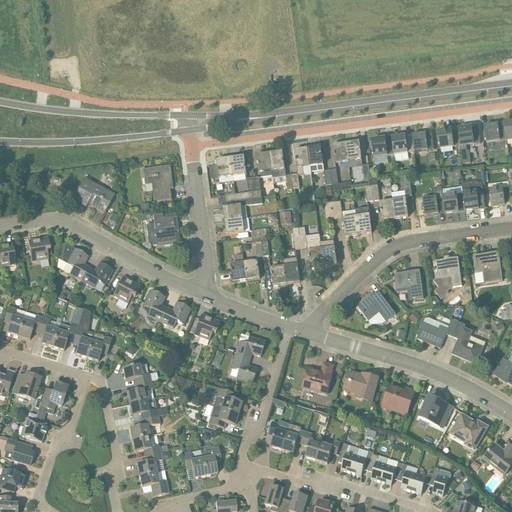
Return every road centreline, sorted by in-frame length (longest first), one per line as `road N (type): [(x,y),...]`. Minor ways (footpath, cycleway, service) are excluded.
road 1 (residential): [(189,145),(511,105)]
road 2 (tertiary): [(255,118),(511,85)]
road 3 (residential): [(304,332),(389,248),(511,227)]
road 4 (residential): [(209,297),(57,219),(0,227)]
road 5 (residential): [(511,414),(439,374),(304,332)]
road 6 (residential): [(430,511),(336,481),(312,484),(263,470),(244,478)]
road 7 (tertiary): [(0,142),(187,130)]
road 8 (tertiary): [(185,116),(0,102)]
road 9 (residential): [(244,478),(242,447),(259,428),(289,327)]
road 10 (residential): [(209,297),(189,145)]
road 11 (residential): [(49,511),(37,495),(85,378)]
road 12 (residential): [(115,511),(103,391),(85,378)]
